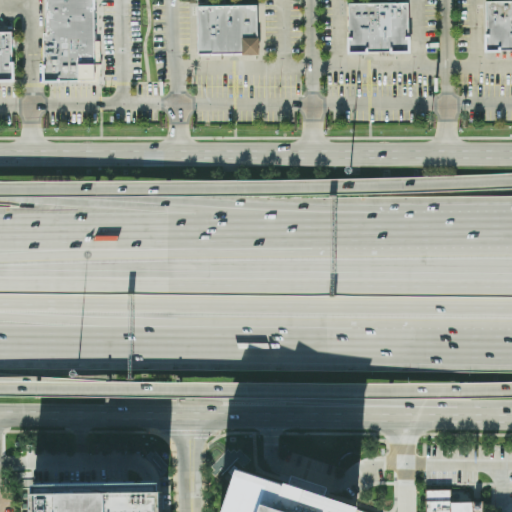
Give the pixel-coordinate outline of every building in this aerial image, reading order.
[(46,0),(48,82),(95,81),(93,0),(46,0)] [(487,51),(511,50),(511,2),(486,3),(487,51)] [(350,52),(409,51),(408,4),(349,5),(350,52)] [(199,55),(258,54),(257,6),(198,7),(199,55)] [(0,82),(11,82),(11,35),(0,35),(0,82)] [(224,511),(239,470),(289,486),(292,478),(327,490),(324,499),(356,509),(355,511),(224,511)] [(35,511),(35,487),(163,486),(163,511),(35,511)] [(426,511),(426,490),(450,489),(450,501),(483,501),(483,511),(426,511)]
